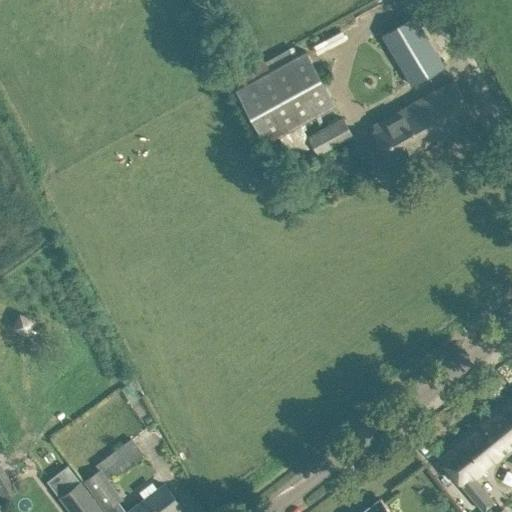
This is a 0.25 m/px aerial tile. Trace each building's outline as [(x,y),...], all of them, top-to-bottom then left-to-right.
[(411,86),(443,66),(414,16),(381,36),(411,86)] [(304,48),(232,87),(263,143),(334,104),(304,48)] [(390,163),(474,117),(453,80),(370,126),(390,163)] [(343,117),(306,137),(318,157),(354,137),(343,117)] [(511,398),(499,409),(511,425),(511,398)] [(439,457),(481,510),(493,500),(473,475),(494,459),(496,462),(511,449),(511,425),(499,409),(439,457)] [(136,445),(108,467),(115,476),(144,454),(136,445)] [(99,468),(84,480),(105,510),(121,498),(99,468)] [(3,470),(0,471),(0,497),(1,500),(16,492),(3,470)] [(102,511),(79,482),(60,496),(72,511),(102,511)] [(129,511),(175,511),(182,507),(165,485),(129,511)] [(391,511),(380,497),(360,511),(391,511)]
